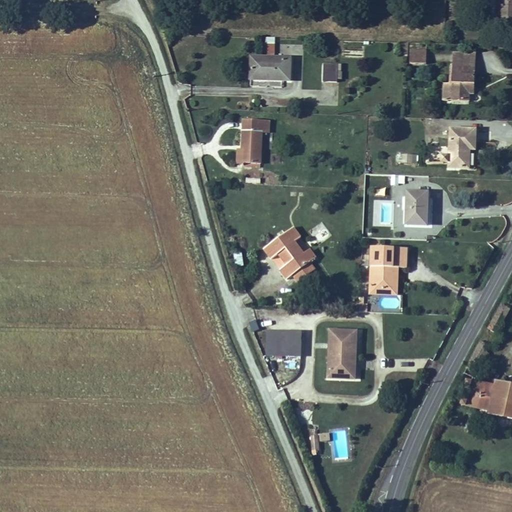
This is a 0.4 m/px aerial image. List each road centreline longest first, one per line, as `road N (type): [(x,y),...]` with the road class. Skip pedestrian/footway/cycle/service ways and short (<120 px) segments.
road 1 (residential): [(310,511),(231,315),(158,49),(135,0)]
road 2 (primary): [(389,511),(424,406),(511,257)]
